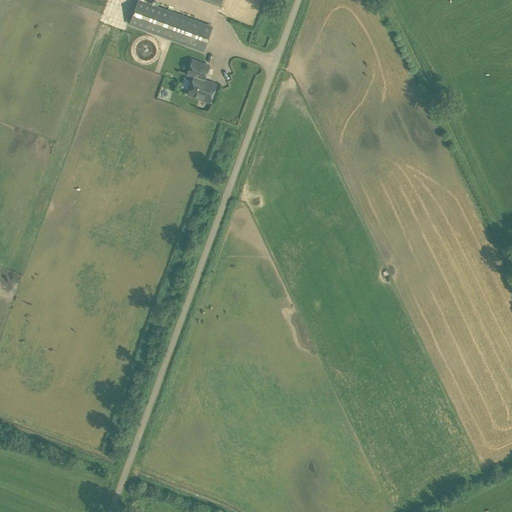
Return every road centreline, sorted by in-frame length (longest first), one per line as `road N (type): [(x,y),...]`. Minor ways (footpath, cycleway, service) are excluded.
road 1 (unclassified): [(113,511),(298,0)]
road 2 (track): [(381,0),(511,261)]
